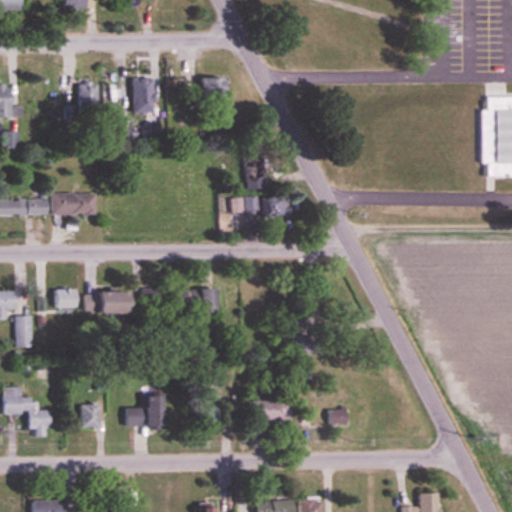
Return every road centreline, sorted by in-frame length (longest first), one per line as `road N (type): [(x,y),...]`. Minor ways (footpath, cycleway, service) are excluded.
road 1 (residential): [(220,0),(490,511)]
road 2 (residential): [(462,459),(0,466)]
road 3 (residential): [(353,250),(0,256)]
road 4 (residential): [(242,41),(0,44)]
road 5 (residential): [(343,232),(511,232)]
